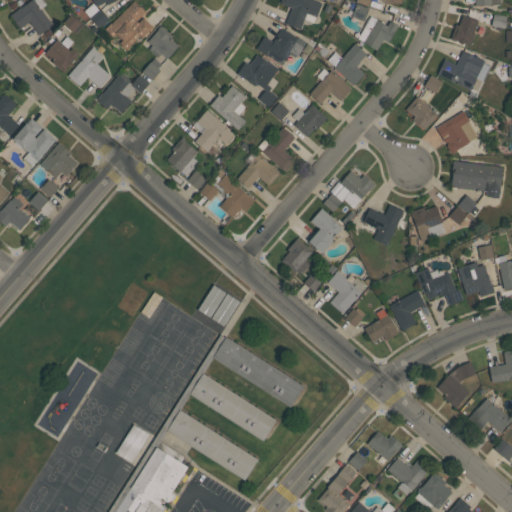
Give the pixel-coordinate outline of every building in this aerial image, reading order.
[(29,21),(20,28),(9,15),(21,6),(21,7),(30,0),(34,0),(52,25),(39,35),(29,21)] [(91,0),(96,9),(114,0),(91,0)] [(126,49),(119,43),(122,40),(116,34),(113,38),(104,29),(110,23),(111,23),(134,0),(145,12),(136,21),(138,23),(143,17),(152,27),(142,37),(140,35),(126,49)] [(314,0),(321,3),(316,17),(315,16),(313,22),(304,18),(300,29),(285,23),(291,8),(280,3),(281,1),(280,1),(280,0),(314,0)] [(83,11),(92,3),(98,9),(100,8),(109,18),(98,27),(83,11)] [(368,7),(364,20),(351,16),(355,3),(368,7)] [(80,22),(71,32),(62,23),(71,13),(80,22)] [(493,13),(506,16),(503,28),(490,26),(493,13)] [(470,45),(455,40),(455,41),(450,39),(455,24),(458,25),(462,15),(477,20),(472,34),(473,35),(470,45)] [(397,26),(387,42),(383,40),(376,51),(357,39),(363,28),(363,27),(370,16),(380,22),(381,21),(383,22),(383,23),(386,25),(389,21),(397,26)] [(157,57),(148,49),(152,45),(147,41),(158,29),(157,28),(160,25),(172,36),(170,38),(178,45),(167,59),(160,53),(157,57)] [(272,41),(280,28),(283,30),(283,29),(297,37),(298,37),(306,42),(297,57),(295,56),(294,57),(290,54),(291,53),(290,52),(281,65),(255,48),(263,35),(272,41)] [(78,54),(66,67),(67,68),(63,72),(52,62),(54,60),(45,52),(57,39),(60,42),(66,36),(72,41),(67,48),(69,50),(71,48),(78,54)] [(327,60),(334,52),(342,58),(343,56),(354,43),(366,53),(359,62),(359,63),(356,66),(364,73),(354,85),(334,67),(335,67),(327,60)] [(99,87),(87,77),(79,86),(77,84),(69,77),(67,75),(92,47),(103,56),(96,63),(110,75),(103,82),(99,87)] [(483,61),(482,63),(489,66),(482,80),(476,77),(470,89),(437,74),(444,59),(455,64),(462,50),(474,56),(475,55),(479,56),(478,58),(483,61)] [(264,89),(256,83),(255,86),(244,77),(243,78),(236,73),(245,62),(249,64),(251,62),(256,54),(268,63),(269,62),(278,68),(271,76),(277,81),(272,88),(271,87),(269,90),(266,88),(265,89),(264,89)] [(152,80),(141,71),(150,61),(150,62),(154,58),(161,64),(157,68),(160,70),(152,80)] [(340,100),(330,92),(320,103),(309,93),(321,80),(316,76),(323,68),(328,73),(330,70),(351,88),(340,100)] [(120,112),(113,106),(112,106),(110,104),(107,108),(105,106),(104,106),(98,101),(99,101),(96,98),(101,92),(102,93),(110,83),(117,74),(128,83),(129,82),(131,83),(130,84),(134,88),(126,96),(131,100),(120,112)] [(140,93),(134,88),(130,84),(131,83),(139,74),(148,83),(140,93)] [(435,93),(423,86),(430,75),(442,81),(435,93)] [(245,97),(240,103),(245,107),(238,115),(245,121),(237,130),(208,105),(218,94),(221,97),(231,85),(245,97)] [(268,107),(258,99),(265,89),(266,88),(269,90),(276,96),(268,107)] [(16,104),(7,114),(19,124),(9,135),(0,126),(0,98),(4,94),(16,104)] [(424,129),(412,119),(414,117),(405,109),(416,96),(438,114),(424,129)] [(270,111),(278,102),(288,111),(279,120),(270,111)] [(327,117),(316,129),(314,128),(307,136),(293,125),(297,120),(291,115),(298,108),(304,112),(311,104),(327,117)] [(205,129),(196,121),(206,109),(227,127),(226,127),(233,134),(225,144),(218,138),(206,151),(194,141),(205,129)] [(447,143),(448,142),(447,141),(445,142),(436,127),(463,110),(469,120),(468,121),(477,136),(469,141),(469,142),(452,152),(449,151),(446,146),(447,143)] [(55,139),(36,161),(35,160),(30,166),(22,158),(27,152),(12,139),(30,117),(42,127),(34,137),(35,138),(43,128),(55,139)] [(283,150),(292,158),(291,159),(291,160),(284,168),(284,167),(282,169),(261,151),(261,150),(257,146),(264,139),(268,143),(282,127),(294,137),(283,150)] [(197,151),(192,157),(198,162),(186,176),(180,171),(179,171),(166,159),(173,151),(171,149),(181,137),(185,140),(184,140),(197,151)] [(61,172),(55,178),(39,164),(58,142),(71,153),(69,155),(78,162),(66,176),(61,172)] [(258,177),(248,188),(236,178),(257,154),(279,173),(268,186),(258,177)] [(450,187),(452,171),(451,171),(452,160),(502,166),(498,198),(485,196),(486,191),(450,187)] [(205,179),(196,189),(186,180),(195,170),(205,179)] [(375,185),(369,192),(368,191),(353,208),(343,199),(341,201),(334,196),(343,185),(340,183),(350,171),(357,177),(358,176),(360,178),(363,174),(375,185)] [(215,183),(216,184),(225,174),(237,185),(247,195),(248,194),(254,200),(243,212),(240,208),(231,217),(219,205),(225,198),(221,194),(222,193),(215,186),(215,183)] [(0,175),(2,177),(0,179),(0,186),(8,193),(0,202),(0,175)] [(50,197),(40,188),(48,179),(58,187),(50,197)] [(218,190),(209,200),(199,191),(208,182),(218,190)] [(39,210),(29,202),(37,191),(47,200),(39,210)] [(331,193),(322,203),(332,211),(341,201),(334,196),(331,193)] [(468,213),(457,205),(466,194),(476,203),(468,213)] [(29,218),(18,230),(11,223),(11,224),(9,222),(5,226),(0,221),(0,210),(10,200),(14,196),(23,204),(19,209),(29,218)] [(403,211),(386,245),(372,238),(377,229),(362,221),(369,208),(379,212),(384,214),(389,204),(403,211)] [(421,240),(412,217),(411,217),(409,212),(424,206),(425,209),(435,205),(442,224),(440,224),(443,232),(421,240)] [(458,225),(448,216),(456,206),(467,214),(458,225)] [(321,253),(308,241),(319,229),(310,221),(321,208),(332,218),(331,218),(341,227),(331,239),(332,240),(321,253)] [(301,274),(296,269),(294,272),(281,260),(289,251),(288,248),(297,238),(312,251),(304,260),(309,265),(301,274)] [(477,247),(490,244),(493,257),(480,260),(477,247)] [(511,287),(503,289),(498,263),(499,263),(498,256),(505,254),(507,261),(511,260),(511,287)] [(475,262),(477,267),(483,265),(490,284),(491,284),(494,292),(479,296),(477,291),(474,292),(466,295),(457,268),(475,262)] [(448,305),(445,295),(440,297),(439,295),(428,299),(426,292),(424,293),(421,284),(419,285),(415,272),(427,267),(431,278),(448,271),(455,290),(458,288),(463,300),(448,305)] [(342,313),(329,302),(338,292),(326,282),(337,270),(351,282),(355,277),(363,283),(362,285),(364,287),(360,292),(361,292),(342,313)] [(303,282),(311,272),(322,281),(313,291),(303,282)] [(424,304),(409,312),(415,322),(401,330),(388,305),(416,290),(424,304)] [(363,328),(386,315),(393,326),(394,326),(398,333),(385,340),(383,335),(371,342),(363,328)] [(225,335),(212,356),(290,406),(303,385),(225,335)] [(511,378),(491,383),(488,367),(504,364),(502,352),(505,351),(511,349),(511,378)] [(463,378),(459,383),(469,392),(455,408),(443,397),(445,395),(437,387),(448,374),(457,366),(470,361),(475,374),(463,378)] [(202,372),(276,418),(262,440),(188,393),(202,372)] [(511,419),(499,432),(487,421),(480,429),(467,417),(477,405),(478,406),(486,397),(511,419)] [(179,408),(257,458),(244,479),(165,429),(179,408)] [(115,453),(130,463),(148,434),(133,424),(115,453)] [(366,443),(377,431),(384,437),(385,436),(387,438),(390,435),(401,445),(396,451),(395,450),(387,460),(366,443)] [(502,439),(511,448),(511,454),(507,460),(493,448),(502,439)] [(155,446),(113,511),(143,511),(151,501),(163,509),(172,495),(169,493),(187,466),(155,446)] [(348,461),(356,451),(366,460),(357,470),(348,461)] [(397,487),(401,482),(386,469),(397,457),(405,464),(406,464),(410,467),(417,459),(429,469),(411,490),(410,489),(405,495),(397,487)] [(338,473),(345,464),(355,473),(348,481),(338,473)] [(416,491),(421,486),(421,487),(434,472),(446,482),(444,485),(452,491),(437,509),(416,491)] [(317,500),(327,487),(326,487),(338,473),(348,481),(337,494),(349,504),(342,511),(327,511),(324,509),(326,507),(317,500)] [(472,511),(446,511),(459,497),(471,507),(469,509),(471,511),(472,511)] [(349,511),(358,502),(371,511),(377,506),(381,509),(387,502),(394,509),(391,511),(349,511)]
